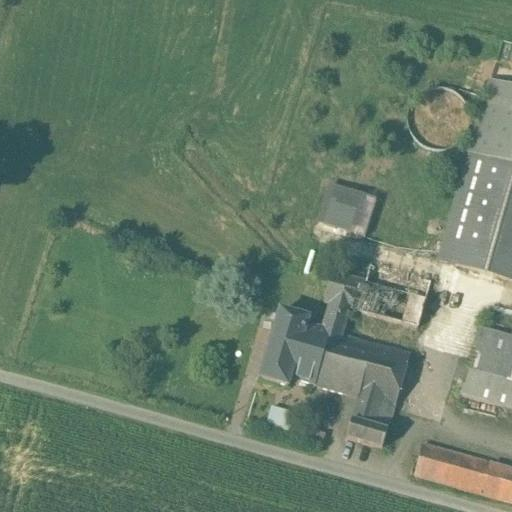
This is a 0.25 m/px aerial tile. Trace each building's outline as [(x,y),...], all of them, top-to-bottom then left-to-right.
[(511,81),(493,76),(444,256),(511,276),(511,81)] [(450,89),(446,88),(436,90),(425,96),(418,106),(415,122),(420,136),(429,144),(440,149),(456,147),(465,141),(472,133),(475,126),(476,116),(473,106),(469,99),(463,94),(456,90),(450,89)] [(368,192),(334,180),(322,217),(357,229),(368,192)] [(424,326),(439,273),(378,256),(372,272),(337,262),(322,315),(285,304),(263,376),(362,403),(352,435),(394,445),(418,349),(348,329),(355,305),(424,326)] [(511,332),(486,325),(468,393),(511,405),(511,332)] [(511,463),(430,440),(420,472),(511,497),(511,463)]
